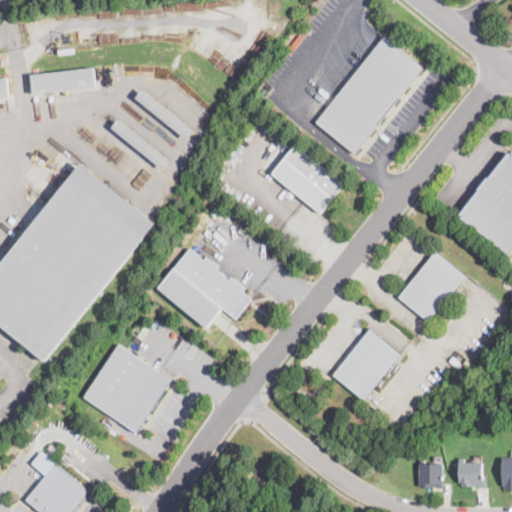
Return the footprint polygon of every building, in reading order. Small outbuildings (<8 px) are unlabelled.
[(424,67),(355,153),(316,121),(385,36),(424,67)] [(97,87),(35,94),(32,74),(94,67),(97,87)] [(10,97),(0,97),(0,78),(8,78),(10,97)] [(195,131),(189,139),(137,97),(144,89),(195,131)] [(171,161),(165,169),(113,127),(119,119),(171,161)] [(346,183),(323,212),(274,173),(297,144),(346,183)] [(510,153),(511,154),(511,250),(508,255),(459,215),(510,153)] [(140,243),(46,361),(0,323),(0,265),(82,163),(156,223),(140,243)] [(191,248),(205,259),(208,256),(221,266),(218,270),(231,280),(233,276),(247,288),(244,291),(253,299),(237,319),(224,308),(208,328),(159,288),(191,248)] [(432,319),(430,322),(399,296),(436,250),(467,275),(432,319)] [(364,399),(333,373),(371,327),(402,353),(364,399)] [(173,378),(138,431),(84,395),(120,342),(173,378)] [(463,363),(460,367),(450,358),(453,355),(463,363)] [(511,487),(505,487),(505,484),(503,484),(503,457),(511,457),(511,487)] [(483,460),(483,477),(487,477),(487,484),(463,484),(463,481),(460,481),(460,460),(483,460)] [(443,486),(420,486),(421,463),(444,463),(443,486)] [(90,491),(73,511),(42,511),(27,500),(56,464),(90,491)]
